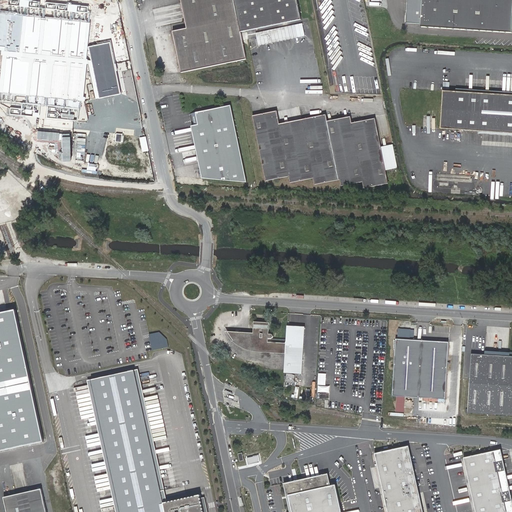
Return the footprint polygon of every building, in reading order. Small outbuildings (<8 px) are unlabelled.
[(296,0),(181,0),(186,25),(171,28),(180,70),(244,57),(239,33),(301,20),(296,0)] [(511,0),(422,0),(421,27),(511,33),(511,0)] [(122,93),(112,40),(88,45),(91,60),(88,60),(88,59),(85,59),(89,22),(0,11),(0,47),(3,48),(0,71),(0,103),(9,108),(9,114),(38,117),(40,98),(49,99),(46,117),(77,121),(80,100),(83,100),(87,64),(92,64),(98,98),(122,93)] [(296,38),(294,25),(254,34),(257,47),(296,38)] [(511,94),(443,90),(440,128),(511,133),(511,94)] [(248,183),(232,106),(196,114),(196,115),(198,125),(194,126),(205,181),(248,183)] [(363,187),(387,182),(373,117),(351,122),(349,115),(326,119),(325,114),(302,119),(300,113),(277,118),(275,112),(252,117),(265,181),(290,176),(291,182),(314,177),(316,183),(339,178),(340,184),(361,181),(363,187)] [(147,136),(139,138),(142,151),(149,150),(147,136)] [(251,332),(237,331),(231,338),(238,343),(244,346),(248,348),(255,350),(258,350),(258,351),(282,352),(281,372),(298,374),(302,326),(285,325),(283,341),(266,339),(266,337),(270,337),(271,336),(272,335),(271,334),(270,333),(268,332),(266,332),(267,321),(251,320),(251,332)] [(410,329),(398,329),(398,337),(409,337),(410,329)] [(164,331),(149,334),(153,350),(167,347),(164,331)] [(445,398),(448,342),(396,339),(393,395),(445,398)] [(511,356),(470,354),(468,412),(511,414),(511,356)] [(89,380),(118,511),(202,511),(199,495),(162,503),(132,370),(89,380)] [(405,396),(397,396),(396,411),(404,412),(405,396)] [(421,511),(406,446),(371,455),(384,511),(421,511)] [(511,511),(511,508),(499,450),(461,459),(472,511),(511,511)] [(290,511),(341,511),(335,485),(330,486),(328,474),(284,483),(290,511)] [(47,511),(42,490),(6,499),(8,511),(47,511)]
